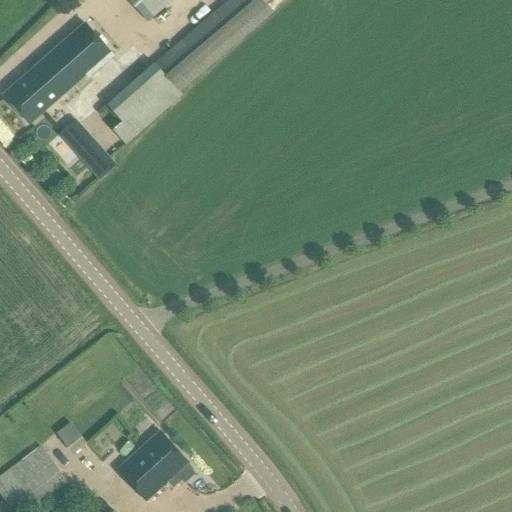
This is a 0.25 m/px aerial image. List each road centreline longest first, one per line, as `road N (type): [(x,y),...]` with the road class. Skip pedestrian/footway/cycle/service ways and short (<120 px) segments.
road 1 (unclassified): [(137,325),(511,184)]
road 2 (tertiary): [(290,511),(137,325)]
road 3 (tertiary): [(137,325),(0,166)]
